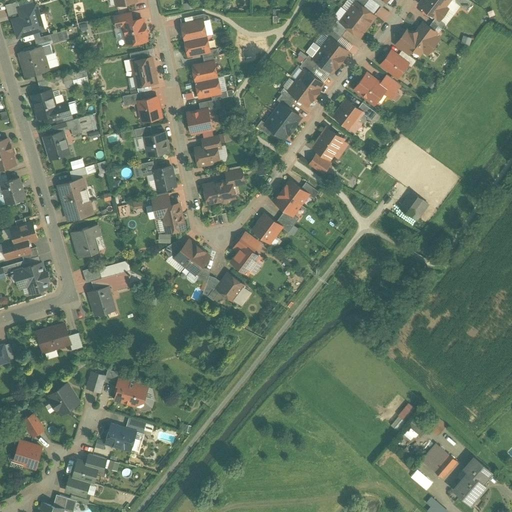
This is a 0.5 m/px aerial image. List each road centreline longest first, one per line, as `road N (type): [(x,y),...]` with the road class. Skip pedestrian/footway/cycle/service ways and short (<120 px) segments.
road 1 (residential): [(153,0),(194,210),(203,225),(220,230),(238,221),(406,0)]
road 2 (residential): [(0,41),(67,279),(56,302),(0,318)]
road 3 (residential): [(0,510),(44,485),(59,458),(79,445),(94,405)]
